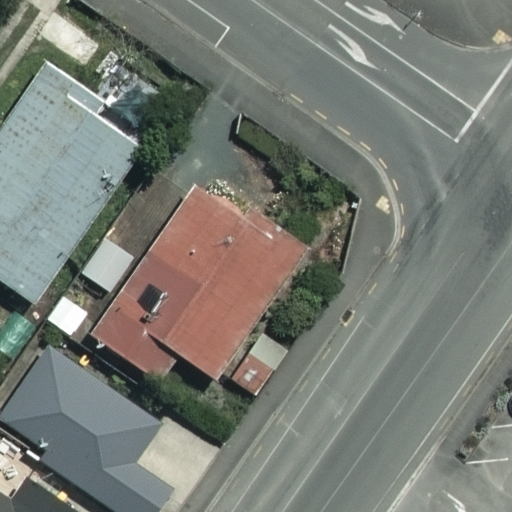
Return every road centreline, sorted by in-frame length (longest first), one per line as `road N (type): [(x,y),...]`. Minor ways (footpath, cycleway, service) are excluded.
road 1 (tertiary): [(283,511),(509,175)]
road 2 (residential): [(509,175),(258,0)]
